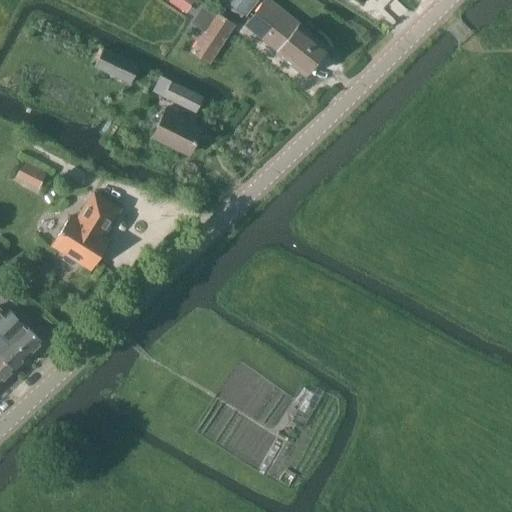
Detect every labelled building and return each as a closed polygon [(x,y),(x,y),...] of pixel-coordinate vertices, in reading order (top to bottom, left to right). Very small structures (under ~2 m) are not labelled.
[(168,0),(168,1),(185,13),(193,0),(168,0)] [(248,17),(261,0),(226,0),(226,1),(248,17)] [(302,27),(268,0),(265,0),(245,26),(276,51),(275,53),(303,75),(326,46),(310,33),(314,28),(306,22),(302,27)] [(204,31),(190,52),(209,64),(234,26),(219,16),(204,6),(192,24),(204,31)] [(132,86),(141,68),(106,50),(97,68),(132,86)] [(198,114),(206,99),(163,78),(155,93),(198,114)] [(188,154),(200,129),(183,121),(186,117),(166,107),(152,136),(188,154)] [(39,169),(31,183),(38,186),(46,172),(39,169)] [(106,242),(123,214),(94,196),(77,223),(71,220),(51,252),(91,277),(111,245),(106,242)] [(0,336),(23,360),(44,339),(30,325),(29,326),(26,323),(27,322),(13,308),(7,314),(1,308),(0,309),(0,308),(0,336)] [(23,360),(0,336),(0,363),(9,373),(23,360)] [(0,382),(9,373),(0,363),(0,382)] [(309,400),(313,394),(303,388),(295,400),(312,412),(317,406),(309,400)]
